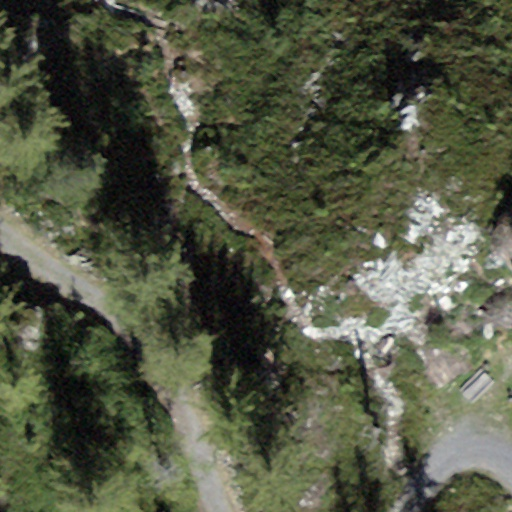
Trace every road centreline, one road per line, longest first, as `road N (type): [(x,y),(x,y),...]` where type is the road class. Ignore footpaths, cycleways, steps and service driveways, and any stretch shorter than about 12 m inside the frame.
road 1 (track): [(0,228),(131,333),(196,430),(221,511)]
road 2 (track): [(405,511),(445,460),(493,455),(511,463)]
